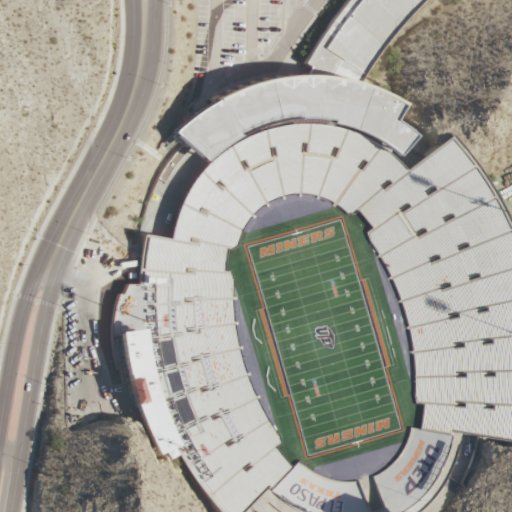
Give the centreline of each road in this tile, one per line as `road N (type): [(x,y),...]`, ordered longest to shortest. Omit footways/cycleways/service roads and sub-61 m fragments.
road 1 (tertiary): [(10,511),(49,289),(141,96),(153,0)]
road 2 (tertiary): [(132,0),(127,82),(34,278),(0,420)]
